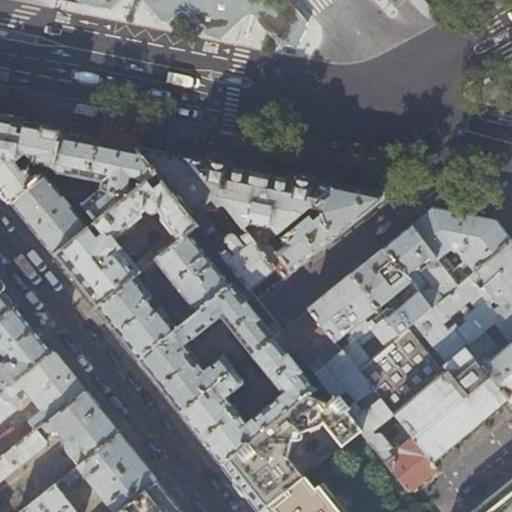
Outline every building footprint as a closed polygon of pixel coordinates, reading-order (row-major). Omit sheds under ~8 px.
[(56,0),(107,11),(109,11),(112,10),(122,0),(139,0),(161,23),(164,24),(166,24),(168,24),(178,14),(180,13),(183,13),(185,14),(187,16),(205,36),(207,38),(211,39),(218,41),(220,40),(223,39),(245,18),(247,17),(250,16),(252,17),(255,19),(285,53),(286,54),(288,55),(302,58),(304,57),(306,56),(307,54),(316,36),(316,33),(315,31),(287,0),(56,0)] [(77,106),(74,113),(75,113),(80,114),(83,115),(91,117),(93,117),(95,117),(97,115),(100,109),(99,108),(94,107),(91,107),(84,105),(81,104),(79,105),(77,106)] [(26,115),(0,109),(0,121),(24,126),(26,115)] [(24,126),(0,121),(0,189),(12,204),(54,169),(61,133),(40,129),(24,126)] [(122,146),(124,133),(100,128),(98,141),(122,146)] [(84,138),(61,133),(54,169),(57,173),(67,175),(67,178),(71,184),(79,185),(80,178),(101,182),(100,189),(81,203),(96,222),(145,181),(150,177),(154,174),(134,148),(122,146),(98,141),(84,138)] [(168,155),(134,148),(154,174),(196,226),(201,232),(210,224),(197,207),(204,202),(209,198),(220,212),(226,208),(186,159),(168,155)] [(211,164),(186,159),(226,208),(232,216),(245,231),(275,268),(284,278),(291,272),(265,241),(264,240),(261,242),(245,222),(247,219),(272,224),(277,231),(304,210),(331,188),(330,188),(290,180),(283,178),(211,164)] [(330,188),(332,176),(292,168),(290,180),(330,188)] [(70,190),(57,173),(54,169),(12,204),(42,241),(54,256),(87,229),(93,224),(96,222),(81,203),(73,210),(62,196),(70,190)] [(196,226),(154,174),(150,177),(157,186),(153,190),(145,181),(96,222),(93,224),(101,234),(95,239),(87,229),(54,256),(81,290),(96,308),(135,276),(146,267),(150,264),(144,256),(133,264),(114,239),(141,217),(140,215),(146,210),(147,212),(148,213),(149,214),(152,214),(152,215),(154,215),(155,214),(157,214),(158,213),(159,213),(163,217),(161,221),(177,242),(196,226)] [(374,196),(376,185),(347,178),(344,190),(374,196)] [(337,189),(331,188),(304,210),(307,215),(280,238),(284,243),(280,247),(271,236),(265,241),(291,272),(381,200),(379,197),(374,196),(344,190),(337,189)] [(74,194),(77,198),(83,193),(80,189),(74,194)] [(458,286),(511,240),(496,221),(463,214),(432,208),(412,225),(458,286)] [(401,234),(383,248),(431,309),(458,286),(412,225),(401,234)] [(205,237),(201,232),(196,226),(177,242),(154,260),(197,313),(238,279),(218,253),(205,237)] [(223,249),(218,253),(238,279),(248,291),(261,280),(275,268),(245,231),(239,235),(247,245),(243,248),(234,237),(233,236),(232,236),(230,236),(229,236),(228,236),(227,236),(227,237),(226,237),(225,238),(224,240),(224,241),(225,243),(225,244),(226,244),(234,255),(231,257),(223,249)] [(465,346),(471,341),(494,323),(511,307),(511,240),(458,286),(431,309),(408,328),(417,340),(424,335),(438,352),(431,357),(439,367),(443,364),(465,346)] [(361,266),(352,273),(377,307),(389,298),(392,302),(397,299),(394,294),(397,291),(406,301),(386,318),(399,336),(408,328),(431,309),(383,248),(361,266)] [(151,263),(150,264),(146,267),(150,273),(156,269),(151,263)] [(386,318),(377,307),(352,273),(308,309),(358,370),(399,336),(386,318)] [(151,297),(135,276),(96,308),(118,336),(138,360),(193,316),(188,310),(182,314),(181,313),(172,321),(161,308),(160,309),(157,305),(152,309),(149,305),(154,301),(150,297),(151,297)] [(256,301),(248,291),(238,279),(197,313),(193,316),(138,360),(180,413),(234,369),(226,359),(220,359),(205,370),(185,345),(220,317),(251,355),(280,331),(256,301)] [(0,319),(17,306),(0,285),(0,319)] [(42,337),(17,306),(0,319),(0,353),(5,359),(0,362),(0,395),(54,352),(42,337)] [(511,307),(494,323),(510,343),(511,346),(511,307)] [(282,330),(280,331),(322,384),(335,399),(337,397),(345,391),(355,402),(373,389),(358,370),(308,309),(298,317),(287,326),(282,330)] [(322,384),(280,331),(251,355),(282,394),(247,423),(227,398),(243,386),(243,382),(234,369),(180,413),(194,430),(222,465),(322,384)] [(484,358),(471,341),(465,346),(508,399),(511,403),(511,346),(510,343),(491,358),(484,358)] [(465,346),(443,364),(448,370),(393,414),(413,439),(432,463),(488,417),(508,399),(465,346)] [(69,371),(54,352),(0,395),(0,422),(19,408),(19,404),(29,396),(42,413),(29,424),(30,426),(22,432),(20,430),(10,430),(0,437),(0,460),(84,390),(69,371)] [(347,409),(337,397),(335,399),(322,384),(222,465),(232,477),(260,511),(304,477),(288,457),(291,440),(292,440),(293,441),(294,441),(295,441),(296,441),(297,441),(298,441),(300,440),(300,439),(301,438),(302,437),(302,436),(302,435),(302,433),(301,432),(306,430),(310,431),(311,432),(319,429),(319,427),(322,425),(341,447),(360,431),(344,411),(347,409)] [(102,412),(84,390),(0,460),(0,483),(47,445),(47,442),(43,437),(48,433),(56,434),(59,432),(65,440),(65,451),(78,467),(119,433),(102,412)] [(355,402),(347,409),(344,411),(360,431),(409,491),(410,490),(419,482),(437,468),(432,463),(413,439),(401,449),(402,453),(395,444),(391,446),(382,435),(381,434),(380,433),(379,433),(378,433),(377,433),(376,433),(375,433),(375,434),(372,430),(393,414),(380,398),(363,411),(355,402)] [(119,433),(78,467),(63,479),(70,487),(81,478),(83,474),(113,511),(119,511),(158,481),(138,457),(119,433)] [(314,489),(304,477),(260,511),(259,511),(347,511),(323,482),(314,489)] [(511,511),(511,479),(471,511),(511,511)] [(158,481),(119,511),(182,511),(171,498),(158,481)] [(23,511),(78,511),(57,485),(23,511)]
